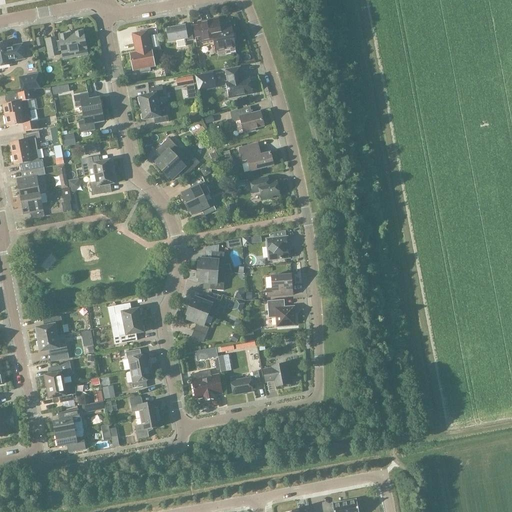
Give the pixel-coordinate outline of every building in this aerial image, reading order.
[(218,19),(198,23),(198,26),(192,27),(195,37),(200,36),(202,42),(213,40),(216,52),(235,48),(233,41),(235,39),(234,35),(232,34),(231,26),(224,28),(224,25),(221,23),(218,24),(218,19)] [(184,25),(166,29),(169,42),(187,39),(187,41),(193,40),(191,27),(185,28),(184,25)] [(86,50),(83,32),(59,36),(60,42),(56,43),(56,38),(46,40),(49,57),(59,55),(58,50),(61,49),(62,54),(70,53),(70,54),(78,53),(78,51),(86,50)] [(150,70),(149,66),(153,65),(150,51),(149,51),(146,33),(133,35),(136,50),(137,50),(138,54),(131,55),(133,69),(139,68),(140,73),(142,74),(149,72),(150,70)] [(6,43),(0,43),(0,66),(11,65),(10,62),(24,59),(22,45),(7,48),(6,43)] [(228,82),(226,83),(229,98),(252,94),(249,78),(241,80),(239,68),(225,70),(228,82)] [(37,74),(19,78),(22,92),(40,89),(37,74)] [(192,89),(192,79),(175,80),(175,90),(192,89)] [(141,109),(158,106),(157,99),(164,98),(162,87),(148,89),(149,95),(139,97),(141,109)] [(28,101),(32,100),(31,91),(17,94),(19,102),(2,105),(4,116),(30,111),(28,101)] [(83,113),(101,110),(99,98),(89,100),(88,94),(74,97),(76,107),(81,106),(83,113)] [(158,106),(141,109),(143,121),(154,119),(155,124),(168,122),(166,111),(159,112),(158,106)] [(243,109),(230,113),(232,122),(240,120),(244,134),(255,131),(254,129),(263,126),(260,112),(245,116),(243,109)] [(101,110),(83,113),(84,121),(79,122),(80,132),(94,130),(93,124),(104,122),(101,110)] [(37,121),(31,122),(30,119),(31,118),(30,111),(4,116),(7,127),(23,124),(24,132),(38,129),(37,121)] [(12,154),(30,151),(36,150),(34,143),(34,139),(40,138),(38,131),(23,134),(24,141),(10,143),(12,154)] [(162,172),(182,153),(168,138),(156,150),(156,151),(158,149),(163,155),(155,163),(158,165),(157,167),(162,172)] [(248,163),(250,172),(273,166),(270,153),(260,155),(257,144),(239,149),(243,164),(248,163)] [(42,160),(38,160),(36,150),(30,151),(12,154),(14,165),(27,163),(29,171),(44,168),(42,160)] [(188,163),(181,155),(183,153),(182,153),(162,172),(168,178),(169,177),(172,180),(180,172),(184,177),(196,166),(191,160),(188,163)] [(113,169),(111,162),(110,162),(110,160),(99,162),(98,156),(85,159),(87,170),(93,169),(94,175),(112,172),(111,169),(113,169)] [(55,169),(58,181),(66,179),(63,168),(55,169)] [(96,182),(89,183),(91,196),(105,194),(104,186),(114,184),(114,182),(115,182),(114,175),(112,175),(112,172),(94,175),(96,182)] [(20,197),(39,193),(36,176),(17,179),(20,197)] [(203,196),(203,197),(210,194),(202,177),(189,184),(191,189),(181,194),(183,197),(181,198),(185,205),(203,196)] [(263,178),(250,181),(252,193),(259,192),(261,201),(271,198),(271,197),(279,195),(277,182),(265,185),(263,178)] [(69,191),(60,191),(60,202),(69,202),(69,191)] [(39,193),(20,197),(23,215),(43,211),(39,193)] [(206,203),(203,197),(203,196),(185,205),(188,213),(190,212),(192,215),(202,211),(204,216),(215,211),(211,201),(206,203)] [(62,203),(63,213),(71,212),(70,202),(62,203)] [(287,237),(267,240),(269,259),(279,258),(279,259),(289,258),(287,237)] [(197,271),(218,272),(218,266),(223,266),(224,253),(211,252),(211,260),(200,259),(200,263),(198,263),(197,271)] [(218,272),(197,271),(196,279),(198,279),(198,283),(209,284),(209,290),(223,291),(224,273),(218,272)] [(292,295),(291,275),(271,276),(272,289),(266,290),(267,297),(292,295)] [(189,308),(208,315),(210,309),(217,311),(221,301),(207,296),(205,301),(195,297),(193,301),(192,300),(189,308)] [(276,318),(277,327),(295,325),(293,307),(281,308),(280,300),(267,301),(268,318),(276,318)] [(141,321),(138,309),(128,311),(127,304),(113,307),(117,325),(141,321)] [(204,326),(208,315),(189,308),(186,315),(187,316),(186,320),(196,324),(193,331),(206,336),(209,328),(204,326)] [(64,335),(63,326),(61,316),(47,319),(48,326),(35,328),(38,340),(64,335)] [(134,341),(132,335),(143,333),(141,321),(117,325),(120,344),(134,341)] [(64,335),(38,340),(40,352),(53,350),(54,356),(68,354),(64,335)] [(131,372),(150,368),(147,355),(143,356),(141,355),(140,350),(126,352),(127,359),(128,359),(131,372)] [(207,354),(208,364),(217,363),(217,353),(207,354)] [(64,384),(62,378),(72,376),(69,362),(59,364),(59,366),(50,368),(51,374),(43,376),(44,382),(45,382),(46,387),(64,384)] [(274,381),(275,387),(290,384),(286,364),(272,367),(272,368),(263,370),(265,383),(274,381)] [(150,368),(131,372),(133,383),(131,383),(133,390),(147,388),(146,383),(147,381),(152,380),(150,368)] [(230,382),(233,395),(253,391),(251,386),(260,384),(258,371),(252,373),(253,378),(230,382)] [(222,394),(218,375),(210,377),(210,379),(207,379),(205,372),(190,375),(195,399),(203,397),(203,401),(215,398),(214,395),(222,394)] [(64,384),(46,387),(47,393),(46,393),(47,399),(59,397),(60,403),(74,401),(73,395),(74,394),(75,383),(76,383),(75,382),(64,384)] [(103,402),(110,401),(109,390),(102,391),(103,402)] [(141,418),(159,415),(156,402),(142,405),(141,398),(129,400),(132,413),(139,411),(141,418)] [(83,429),(81,417),(79,417),(78,410),(58,414),(59,421),(53,422),(55,435),(74,431),(83,429)] [(159,415),(141,418),(142,425),(134,426),(137,439),(149,437),(147,429),(161,427),(159,415)] [(85,449),(83,437),(83,430),(83,429),(74,431),(55,435),(58,447),(67,446),(68,452),(85,449)] [(464,471),(446,475),(448,484),(466,481),(464,471)] [(489,471),(473,474),(477,491),(484,489),(488,506),(503,503),(499,480),(491,482),(489,471)] [(358,511),(356,500),(332,504),(333,511),(358,511)]
